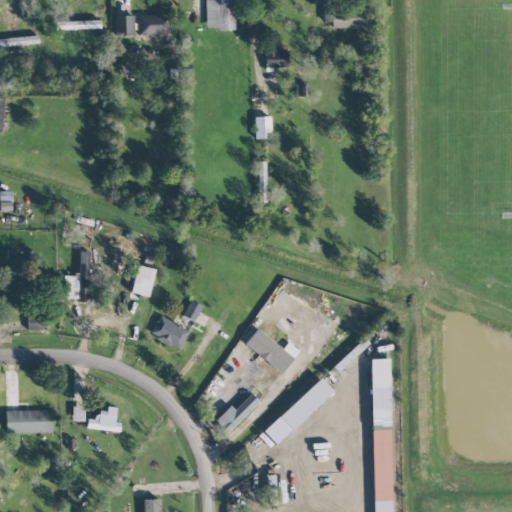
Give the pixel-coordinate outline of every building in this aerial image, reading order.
[(204,0),(205,29),(234,29),(233,0),(204,0)] [(331,28),(367,27),(367,7),(323,9),(323,23),(331,22),(331,28)] [(137,35),(169,34),(169,14),(137,15),(137,35)] [(133,35),(132,15),(113,16),(114,35),(133,35)] [(99,20),(53,21),(53,29),(100,28),(99,20)] [(0,45),(37,45),(37,37),(0,37),(0,45)] [(286,49),(264,50),(264,67),(287,66),(286,49)] [(270,116),(253,117),(254,139),(270,138),(270,116)] [(264,161),(257,162),(258,194),(265,193),(264,161)] [(88,250),(79,250),(79,275),(62,274),(62,299),(87,299),(88,250)] [(148,296),(154,269),(136,265),(129,296),(137,298),(138,294),(148,296)] [(182,315),(193,321),(201,306),(190,300),(182,315)] [(27,329),(44,329),(44,315),(27,316),(27,329)] [(149,333),(177,350),(188,331),(159,315),(149,333)] [(369,359),(372,511),(391,511),(388,358),(369,359)] [(246,445),(258,457),(331,390),(320,378),(246,445)] [(255,401),(250,395),(234,411),(230,408),(218,420),(228,429),(255,401)] [(72,421),(83,421),(83,406),(72,407),(72,421)] [(119,431),(119,422),(114,422),(115,409),(96,408),(95,419),(86,419),(86,429),(119,431)] [(4,411),(5,433),(52,432),(51,409),(4,411)] [(142,499),(142,511),(159,511),(159,499),(142,499)]
